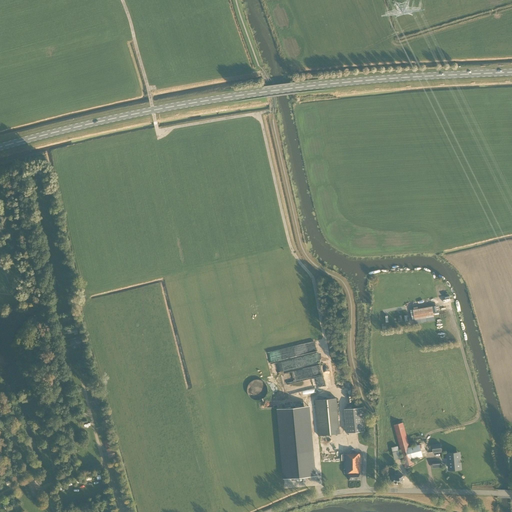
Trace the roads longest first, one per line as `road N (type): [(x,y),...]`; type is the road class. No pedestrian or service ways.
road 1 (primary): [(0,148),(268,92),(511,72)]
road 2 (tertiary): [(270,511),(344,491),(511,494)]
road 3 (track): [(426,491),(425,437),(479,415),(447,297)]
